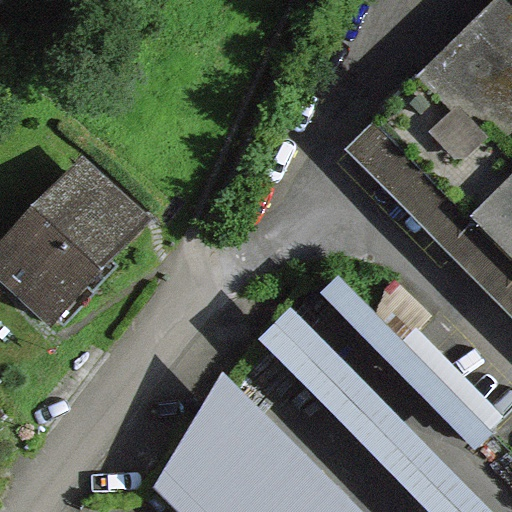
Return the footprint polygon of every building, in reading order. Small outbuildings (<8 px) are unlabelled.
[(511,273),(511,0),(505,0),(372,135),(511,273)] [(152,230),(85,169),(0,260),(0,282),(55,334),(152,230)] [(304,321),(456,475),(493,439),(341,285),(304,321)] [(260,355),(411,511),(480,511),(294,321),(260,355)] [(347,511),(221,381),(155,491),(176,511),(347,511)]
